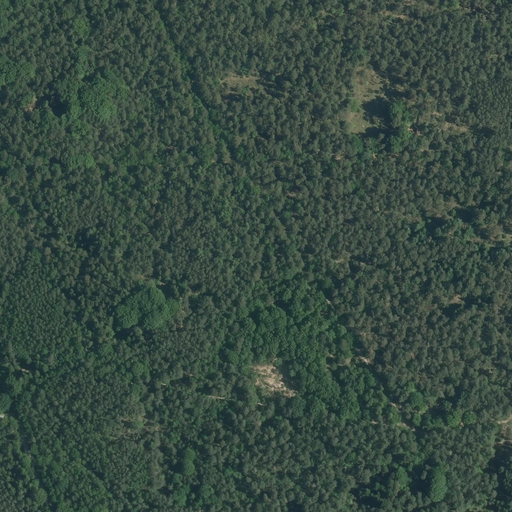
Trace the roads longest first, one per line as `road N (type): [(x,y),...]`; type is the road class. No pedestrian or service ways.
road 1 (track): [(511,149),(0,170)]
road 2 (track): [(409,429),(194,87)]
road 3 (track): [(49,374),(94,362),(235,401)]
road 4 (track): [(235,401),(409,429)]
